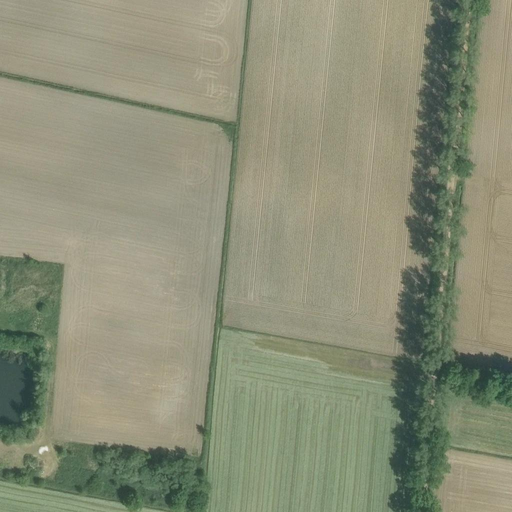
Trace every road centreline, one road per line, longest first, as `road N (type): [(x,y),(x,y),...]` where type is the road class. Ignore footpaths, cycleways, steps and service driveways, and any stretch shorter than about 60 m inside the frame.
road 1 (track): [(462,0),(431,375)]
road 2 (track): [(431,375),(419,511)]
